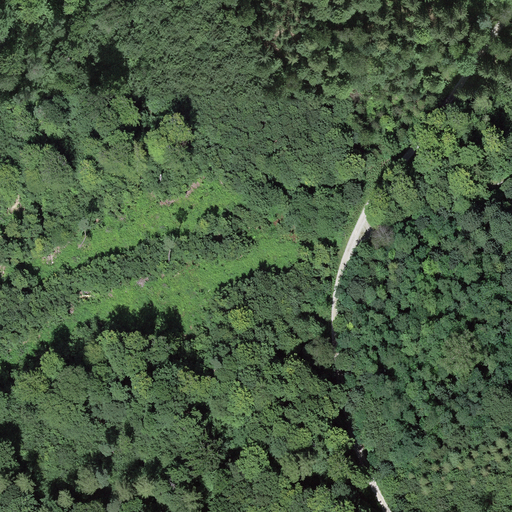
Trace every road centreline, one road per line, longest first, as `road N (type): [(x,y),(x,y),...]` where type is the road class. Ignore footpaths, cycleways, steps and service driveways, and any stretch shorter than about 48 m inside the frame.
road 1 (track): [(353,236),(337,285),(337,368),(358,450),(386,511)]
road 2 (track): [(511,9),(353,236)]
road 3 (track): [(511,180),(399,230),(353,236)]
